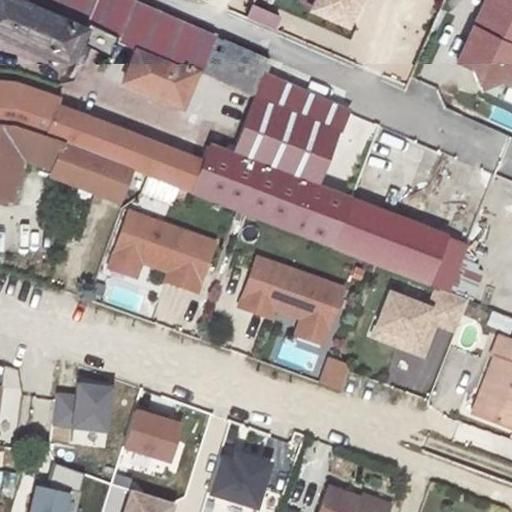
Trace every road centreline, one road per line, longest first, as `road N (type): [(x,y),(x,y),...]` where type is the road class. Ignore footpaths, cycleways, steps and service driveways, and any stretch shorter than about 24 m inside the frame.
road 1 (residential): [(385,437),(0,300)]
road 2 (unknown): [(159,0),(511,157)]
road 3 (unknown): [(385,437),(511,501)]
